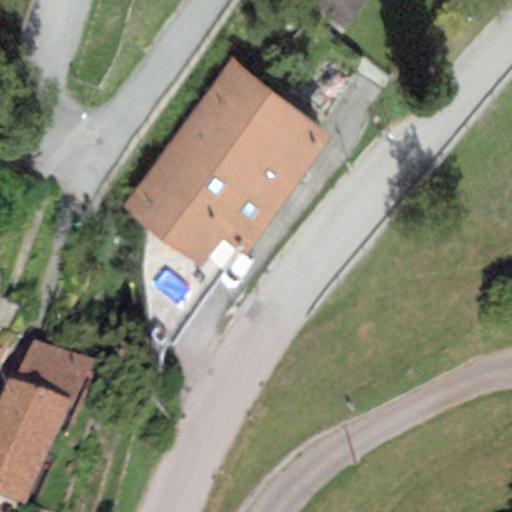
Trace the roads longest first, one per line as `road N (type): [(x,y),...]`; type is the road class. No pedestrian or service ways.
road 1 (tertiary): [(171,511),(254,346),(511,37)]
road 2 (unclassified): [(61,0),(35,94),(39,116),(55,135),(79,142),(125,109),(208,0)]
road 3 (unclassified): [(271,511),(297,483),(451,388),(511,380)]
